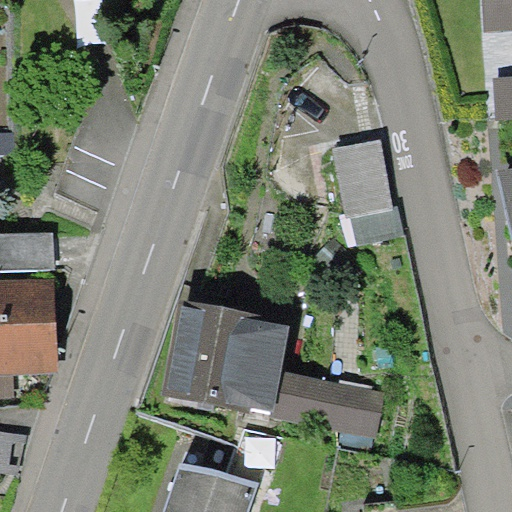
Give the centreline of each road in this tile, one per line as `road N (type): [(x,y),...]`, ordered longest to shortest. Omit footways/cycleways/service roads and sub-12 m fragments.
road 1 (tertiary): [(257,0),(64,511)]
road 2 (residential): [(353,0),(469,350)]
road 3 (residential): [(469,350),(504,511)]
